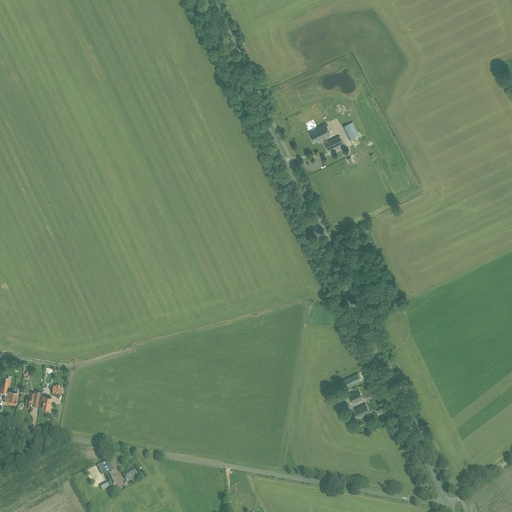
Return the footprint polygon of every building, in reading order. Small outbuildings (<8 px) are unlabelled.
[(349,140),(359,135),(353,122),(343,127),(349,140)] [(328,141),(326,138),(332,135),(326,123),(317,128),(318,129),(310,133),(314,142),(322,138),(323,139),(328,150),(343,143),(339,136),(328,141)] [(345,388),(346,388),(362,380),(358,373),(342,381),(345,388)] [(7,390),(8,382),(9,377),(3,376),(2,381),(1,389),(7,390)] [(60,396),(61,389),(53,388),(51,395),(60,396)] [(352,404),(363,399),(359,389),(348,394),(352,404)] [(38,407),(41,391),(34,390),(34,392),(31,392),(30,399),(26,398),(25,406),(31,407),(31,405),(38,407)] [(17,392),(9,391),(9,392),(6,392),(5,403),(15,404),(17,392)] [(49,410),(51,397),(43,396),(42,401),(43,401),(42,409),(49,410)] [(332,400),(335,407),(344,403),(341,396),(332,400)] [(359,416),(370,412),(366,404),(355,409),(359,416)] [(117,483),(111,472),(114,471),(109,460),(100,464),(105,475),(110,486),(117,483)] [(138,476),(133,467),(130,469),(130,468),(126,470),(127,470),(122,473),(127,482),(138,476)] [(102,490),(109,487),(107,482),(99,485),(102,490)]
